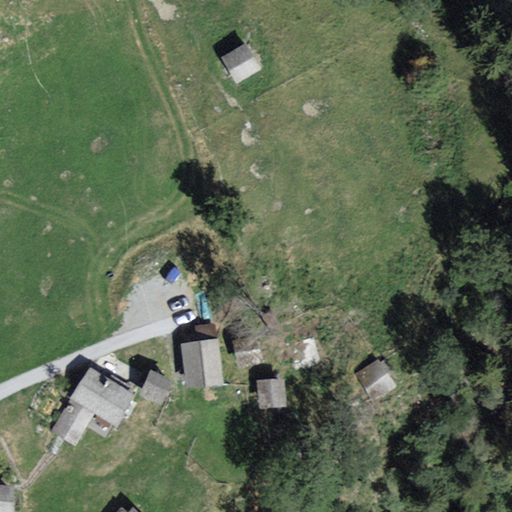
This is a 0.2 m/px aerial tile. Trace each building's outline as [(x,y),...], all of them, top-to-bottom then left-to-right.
[(259,44),(228,58),(241,86),(272,71),(259,44)] [(241,338),(203,346),(213,394),(251,386),(241,338)] [(432,386),(413,356),(385,373),(404,403),(432,386)] [(101,364),(59,427),(88,446),(109,414),(131,429),(152,397),(101,364)] [(197,384),(171,374),(161,398),(188,408),(197,384)] [(318,379),(286,381),(287,409),(319,408),(318,379)] [(31,511),(32,488),(0,486),(0,511),(31,511)] [(165,511),(154,502),(145,511),(165,511)]
